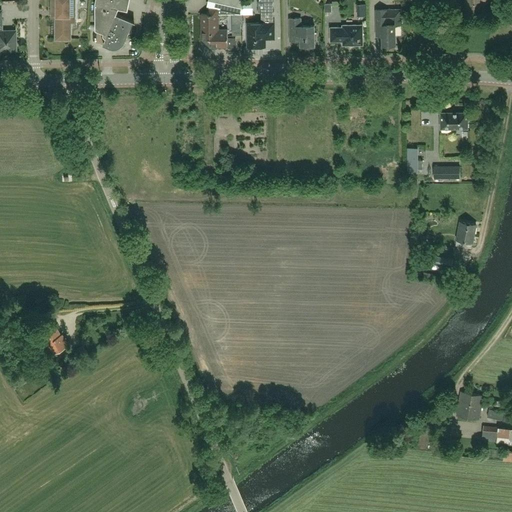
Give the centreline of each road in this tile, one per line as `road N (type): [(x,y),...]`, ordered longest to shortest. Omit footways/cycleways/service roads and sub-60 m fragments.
road 1 (unclassified): [(240,511),(68,80)]
road 2 (tertiary): [(175,78),(511,79)]
road 3 (track): [(511,80),(479,246)]
